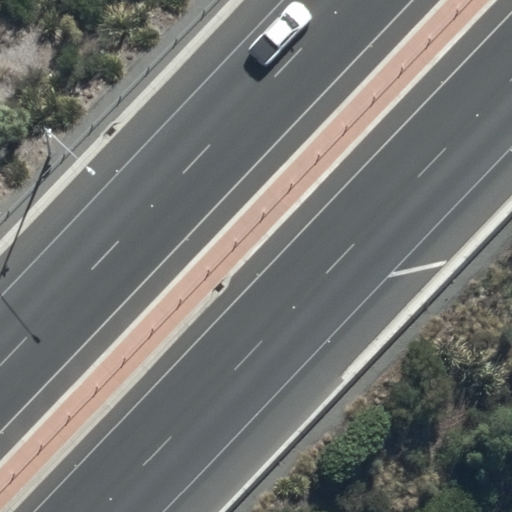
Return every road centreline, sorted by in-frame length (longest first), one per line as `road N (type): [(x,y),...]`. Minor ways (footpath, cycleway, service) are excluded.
road 1 (motorway): [(511,81),(97,511)]
road 2 (motorway): [(0,365),(350,0)]
